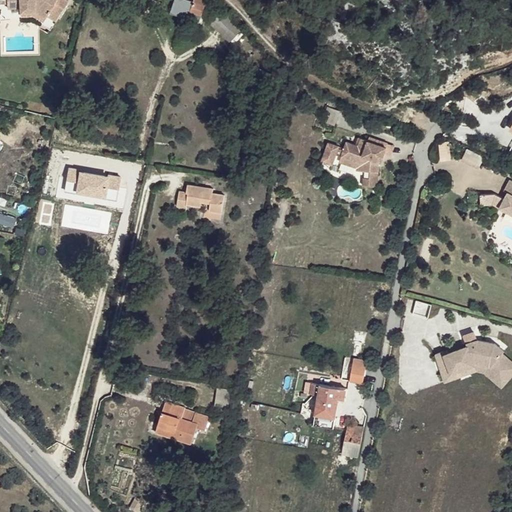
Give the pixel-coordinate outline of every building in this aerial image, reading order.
[(5,0),(7,4),(6,9),(19,8),(20,11),(35,11),(45,18),(46,16),(55,21),(68,1),(65,0),(5,0)] [(207,0),(206,0),(192,0),(189,12),(201,16),(207,0)] [(219,10),(209,20),(229,40),(240,30),(219,10)] [(35,11),(20,11),(20,16),(33,16),(43,22),(45,18),(35,11)] [(328,106),(323,121),(335,125),(340,110),(328,106)] [(329,141),(322,159),(333,163),(336,152),(342,154),(363,162),(363,169),(371,169),(370,176),(364,176),(364,184),(378,185),(379,159),(382,160),(385,151),(388,141),(370,135),(369,139),(362,136),(359,144),(356,143),(347,140),(345,144),(344,144),(343,147),(338,146),(339,144),(329,141)] [(395,144),(388,141),(385,151),(392,153),(395,144)] [(485,157),(468,149),(462,160),(479,169),(485,157)] [(363,162),(342,154),(340,160),(358,166),(358,169),(363,169),(363,162)] [(505,199),(501,208),(511,214),(511,181),(511,180),(504,192),(508,193),(505,199)] [(187,193),(179,192),(177,207),(187,208),(187,205),(201,208),(202,203),(211,204),(210,212),(222,214),(225,195),(213,194),(214,188),(188,185),(187,193)] [(495,194),(481,195),(481,205),(493,205),(501,208),(505,199),(495,194)] [(0,213),(0,222),(14,226),(16,217),(0,213)] [(354,331),(352,345),(364,346),(366,332),(354,331)] [(474,334),(467,337),(470,343),(476,341),(474,334)] [(447,351),(436,355),(445,382),(477,371),(485,373),(503,388),(511,376),(511,362),(502,354),(504,351),(496,344),(477,340),(476,341),(470,343),(467,344),(468,347),(448,354),(447,351)] [(369,362),(354,359),(350,381),(365,384),(369,362)] [(351,367),(345,366),(343,379),(349,381),(351,367)] [(348,389),(313,383),(311,394),(319,395),(316,415),(336,418),(339,399),(346,400),(348,389)] [(186,407),(167,401),(159,425),(177,431),(174,438),(193,444),(197,427),(214,433),(218,419),(186,409),(186,407)] [(367,426),(349,424),(343,454),(361,456),(367,426)] [(159,425),(157,432),(174,438),(177,431),(159,425)]
